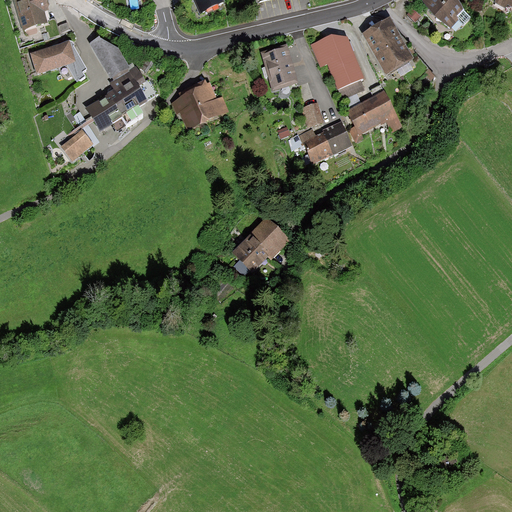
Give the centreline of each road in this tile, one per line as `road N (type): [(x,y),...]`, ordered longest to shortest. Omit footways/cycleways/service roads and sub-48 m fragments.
road 1 (residential): [(270,321),(304,214),(409,146),(432,115),(446,62)]
road 2 (track): [(397,511),(369,453),(278,361),(270,321)]
road 3 (residential): [(511,339),(431,406),(400,472),(407,511)]
road 4 (residential): [(371,0),(198,46),(166,46)]
